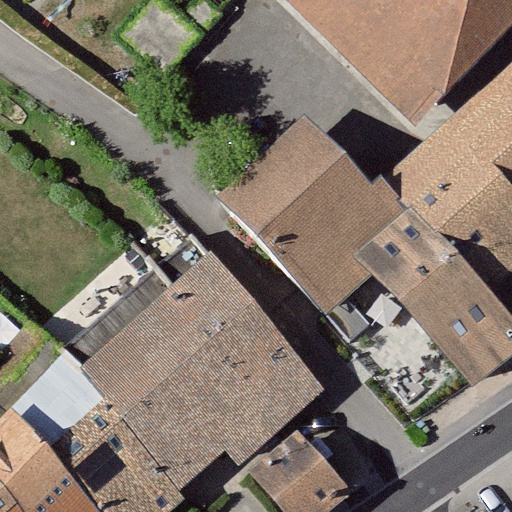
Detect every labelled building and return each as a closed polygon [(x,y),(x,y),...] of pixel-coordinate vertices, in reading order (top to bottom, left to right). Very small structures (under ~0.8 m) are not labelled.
[(158,0),(154,0),(119,40),(165,81),(202,39),(184,23),(158,0)] [(511,0),(330,0),(439,105),(511,30),(511,0)] [(203,2),(184,23),(202,39),(221,18),(203,2)] [(511,86),(460,142),(467,149),(511,200),(511,86)] [(366,203),(311,143),(232,216),(289,276),(366,203)] [(511,200),(467,149),(430,180),(503,258),(511,251),(511,200)] [(430,180),(399,205),(413,220),(470,285),(503,258),(430,180)] [(383,186),(366,203),(289,276),(323,314),(373,272),(366,264),(413,220),(399,205),(383,186)] [(511,332),(470,285),(413,220),(366,264),(373,272),(474,382),(511,352),(511,332)] [(320,391),(220,274),(184,303),(286,421),(320,391)] [(286,421),(184,303),(162,277),(115,319),(224,442),(240,460),(286,421)] [(224,442),(115,319),(67,359),(79,369),(112,411),(172,488),(224,442)] [(54,378),(68,364),(48,345),(34,360),(54,378)] [(93,511),(52,463),(81,437),(46,397),(0,444),(0,491),(17,511),(93,511)] [(172,488),(112,411),(81,437),(52,463),(93,511),(173,511),(184,504),(172,488)] [(326,511),(347,496),(303,446),(267,475),(297,511),(326,511)] [(17,511),(0,491),(0,511),(17,511)]
